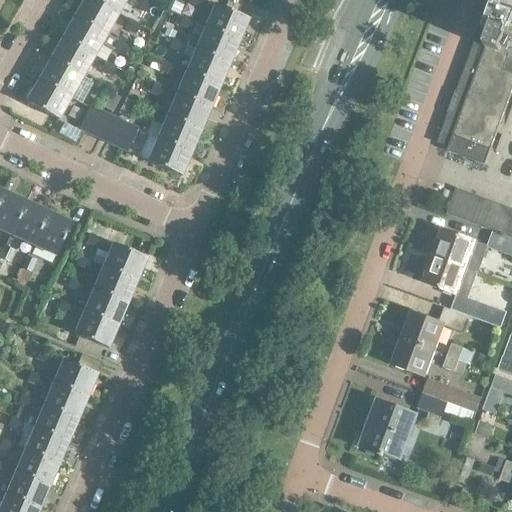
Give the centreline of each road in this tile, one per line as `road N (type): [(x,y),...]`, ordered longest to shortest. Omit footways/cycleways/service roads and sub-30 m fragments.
road 1 (residential): [(463,21),(300,470)]
road 2 (secondary): [(165,511),(322,130)]
road 3 (residential): [(73,511),(195,232)]
road 4 (residential): [(195,232),(288,0)]
road 5 (residential): [(195,232),(0,135)]
road 6 (secondary): [(322,130),(397,0)]
road 7 (secondary): [(370,0),(322,130)]
